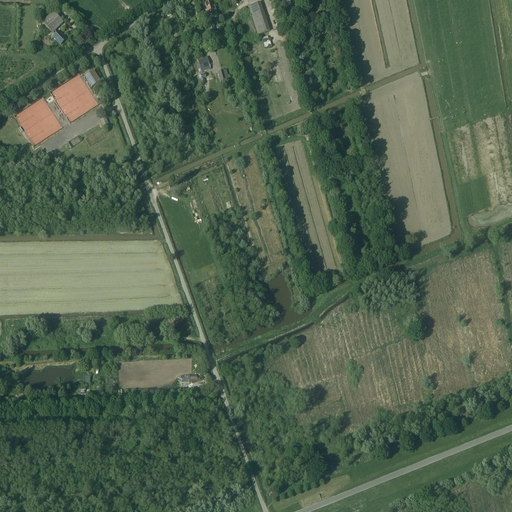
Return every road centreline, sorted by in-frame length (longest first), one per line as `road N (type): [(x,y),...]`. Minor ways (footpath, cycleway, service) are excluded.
road 1 (unclassified): [(265,511),(97,46)]
road 2 (track): [(338,267),(305,143),(266,146),(235,40),(232,17),(241,0)]
road 3 (tertiary): [(303,511),(511,428)]
road 4 (track): [(358,283),(320,301),(314,317),(210,359)]
